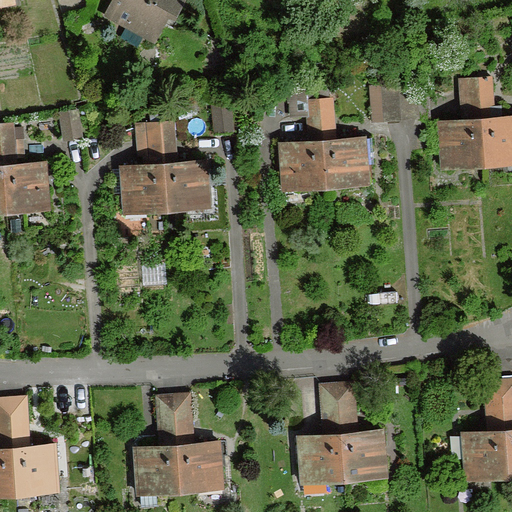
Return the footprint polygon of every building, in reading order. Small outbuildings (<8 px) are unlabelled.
[(114,0),(107,16),(154,41),(168,15),(175,18),(184,0),(114,0)] [(470,119),(482,119),(480,77),(467,78),(470,119)] [(480,77),(482,119),(495,118),(494,106),(492,77),(480,77)] [(319,81),(320,98),(333,98),(334,97),(333,80),(319,81)] [(320,98),(319,81),(288,83),(290,102),(293,101),(320,100),(320,98)] [(400,85),(402,118),(417,117),(415,84),(400,85)] [(400,85),(370,87),(373,115),(386,114),(387,119),(402,118),(400,85)] [(322,115),(324,140),(336,140),(333,98),(320,98),(320,100),(322,115)] [(230,99),(213,101),(217,132),(234,130),(230,99)] [(294,117),(309,116),(322,115),(320,100),(293,101),(294,117)] [(199,114),(195,104),(178,109),(181,119),(199,114)] [(502,106),(494,106),(495,118),(503,118),(502,106)] [(82,136),(78,110),(62,113),(66,138),(82,136)] [(311,142),(324,140),(322,115),(309,116),(311,142)] [(511,117),(503,118),(495,118),(482,119),(486,165),(511,163),(511,117)] [(470,119),(440,122),(444,167),(486,165),(482,119),(470,119)] [(162,121),(164,164),(177,163),(174,120),(162,121)] [(152,164),(164,164),(162,121),(149,122),(152,164)] [(1,123),(4,166),(17,165),(16,157),(15,141),(14,122),(1,123)] [(366,138),(336,140),(324,140),(327,186),(369,183),(366,138)] [(23,140),(15,141),(16,157),(24,156),(23,140)] [(311,142),(281,144),(285,190),(327,186),(324,140),(311,142)] [(206,161),(177,163),(164,164),(168,210),(210,207),(206,161)] [(46,163),(17,165),(4,166),(8,212),(49,208),(46,163)] [(152,164),(122,167),(126,212),(168,210),(164,164),(152,164)] [(511,378),(502,379),(506,429),(511,428),(511,378)] [(489,430),(506,429),(502,379),(485,380),(489,430)] [(338,383),(342,433),(358,432),(354,382),(338,383)] [(325,434),(342,433),(338,383),(321,384),(325,434)] [(175,395),(178,445),(195,444),(191,394),(175,395)] [(162,446),(178,445),(175,395),(158,396),(162,446)] [(11,397),(14,447),(31,446),(27,396),(11,397)] [(0,447),(14,447),(11,397),(0,397),(0,447)] [(489,430),(464,433),(466,478),(509,475),(506,429),(489,430)] [(384,430),(358,432),(342,433),(345,479),(387,476),(384,430)] [(325,434),(300,436),(302,482),(345,479),(342,433),(325,434)] [(220,442),(195,444),(178,445),(182,491),(224,488),(220,442)] [(56,444),(31,446),(14,447),(18,493),(60,490),(56,444)] [(162,446),(136,448),(139,494),(142,494),(157,493),(182,491),(178,445),(162,446)] [(0,447),(0,494),(18,493),(14,447),(0,447)] [(157,493),(142,494),(143,505),(158,505),(157,493)]
